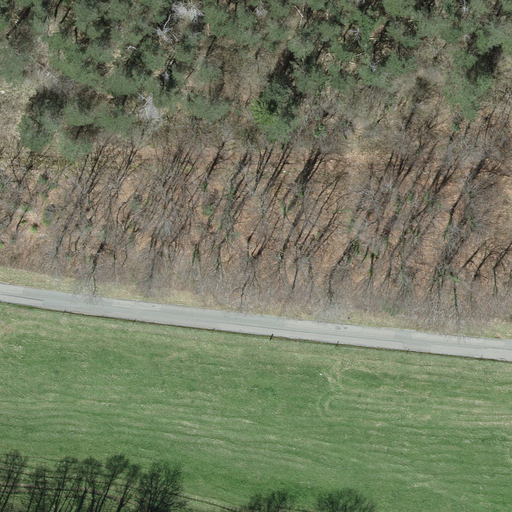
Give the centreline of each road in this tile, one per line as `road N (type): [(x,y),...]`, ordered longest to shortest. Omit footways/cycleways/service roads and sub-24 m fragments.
road 1 (tertiary): [(0,291),(511,350)]
road 2 (track): [(511,164),(0,141)]
